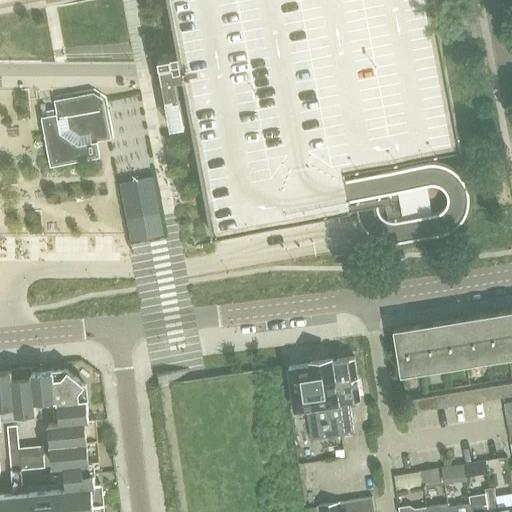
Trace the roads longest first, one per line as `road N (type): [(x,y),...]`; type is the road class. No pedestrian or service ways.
road 1 (tertiary): [(114,326),(511,273)]
road 2 (unclassified): [(140,511),(114,326)]
